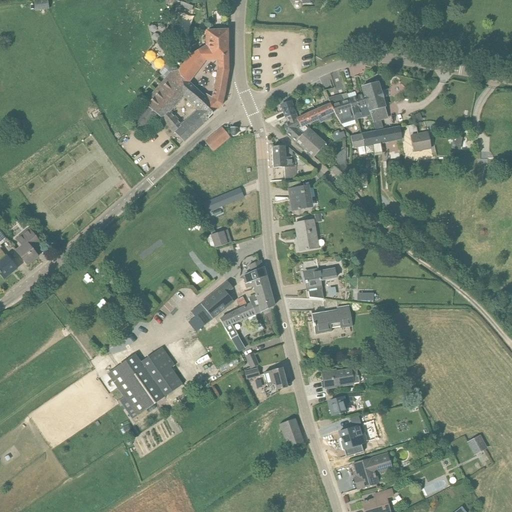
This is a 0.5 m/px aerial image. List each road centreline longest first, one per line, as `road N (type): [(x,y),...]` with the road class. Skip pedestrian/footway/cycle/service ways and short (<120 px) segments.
road 1 (tertiary): [(337,511),(273,277),(259,131),(249,105)]
road 2 (track): [(511,345),(328,175),(257,125)]
road 3 (unclassified): [(0,305),(216,122),(249,105)]
road 4 (unclassified): [(249,105),(323,70),(378,58),(511,80)]
